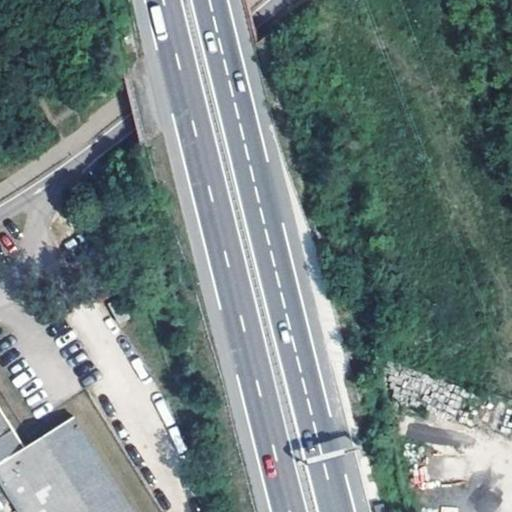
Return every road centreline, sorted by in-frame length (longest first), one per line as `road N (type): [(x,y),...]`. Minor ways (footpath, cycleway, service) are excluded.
road 1 (motorway): [(336,511),(209,0)]
road 2 (motorway): [(164,0),(290,511)]
road 3 (tertiary): [(279,0),(94,152),(0,215)]
road 4 (track): [(183,511),(120,367),(34,235)]
